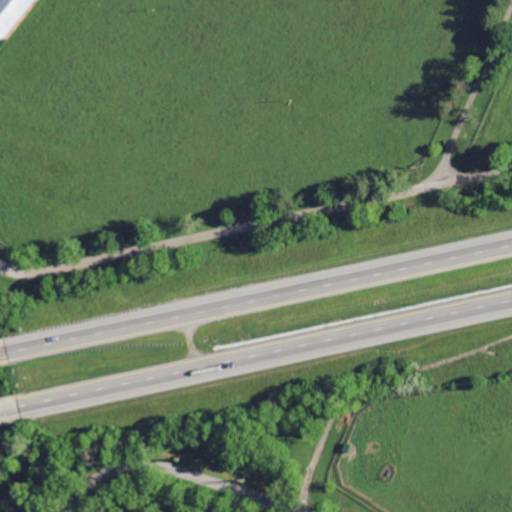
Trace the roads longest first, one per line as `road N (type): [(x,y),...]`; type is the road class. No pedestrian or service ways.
road 1 (motorway): [(511,243),(135,329)]
road 2 (motorway): [(181,377),(511,305)]
road 3 (residential): [(81,511),(125,465),(160,457),(301,511)]
road 4 (motorway): [(28,407),(181,377)]
road 5 (motorway): [(135,329),(16,354)]
